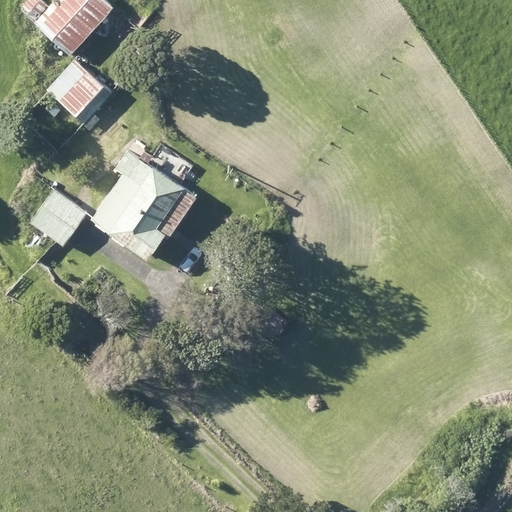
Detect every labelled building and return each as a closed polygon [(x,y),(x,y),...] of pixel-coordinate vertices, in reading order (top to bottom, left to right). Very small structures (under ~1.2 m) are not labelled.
[(118,8),(109,0),(59,0),(52,7),(44,0),(30,0),(22,9),(73,56),(118,8)] [(114,92),(77,60),(50,92),(87,124),(114,92)] [(199,196),(134,148),(119,168),(127,174),(94,218),(151,261),(199,196)] [(47,195),(4,157),(0,162),(0,176),(36,208),(47,195)] [(90,211),(57,190),(35,224),(67,246),(90,211)]
